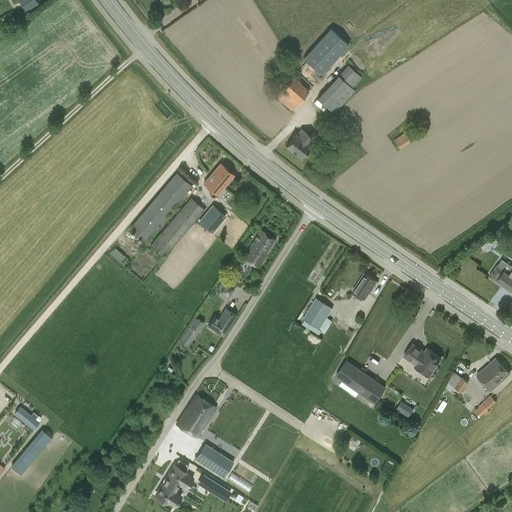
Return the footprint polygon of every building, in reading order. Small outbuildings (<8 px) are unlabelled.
[(35,0),(18,0),(26,11),(38,4),(35,0)] [(347,44),(330,28),(304,58),(321,74),(347,44)] [(348,65),(338,75),(317,98),(333,114),(355,91),(353,88),(362,78),(348,65)] [(293,76),(287,83),(276,96),(291,110),(309,91),(293,76)] [(418,135),(413,127),(394,140),(400,148),(418,135)] [(302,129),(298,135),(296,134),(286,146),(301,158),(311,146),(311,145),(315,139),(302,129)] [(234,175),(221,164),(204,183),(217,195),(234,175)] [(177,173),(131,228),(145,240),(191,185),(177,173)] [(191,198),(151,245),(164,257),(205,209),(191,198)] [(212,205),(199,221),(212,232),(226,216),(212,205)] [(260,230),(243,257),(259,267),(277,240),(260,230)] [(114,246),(108,252),(118,262),(124,256),(114,246)] [(511,270),(509,274),(504,270),(497,265),(489,276),(496,281),(510,291),(511,288),(511,270)] [(377,281),(365,273),(353,291),(365,299),(377,281)] [(225,277),(217,289),(221,291),(218,295),(226,301),(226,300),(236,285),(225,277)] [(317,298),(303,319),(319,329),(333,308),(317,298)] [(224,335),(236,317),(225,310),(219,319),(214,316),(208,325),(224,335)] [(195,319),(189,327),(198,333),(203,324),(195,319)] [(189,327),(179,343),(187,349),(198,333),(189,327)] [(415,366),(429,376),(442,358),(428,348),(425,352),(412,344),(404,355),(417,364),(415,366)] [(510,373),(496,358),(477,375),(491,390),(510,373)] [(336,375),(364,396),(375,403),(385,388),(375,381),(347,360),(336,375)] [(469,383),(462,378),(455,388),(462,392),(469,383)] [(216,408),(196,395),(177,425),(198,438),(216,408)] [(490,412),(489,409),(497,402),(491,395),(478,406),(479,407),(475,411),(481,416),(484,413),(486,415),(490,412)] [(400,399),(395,408),(409,415),(413,407),(400,399)] [(20,407),(15,413),(34,428),(39,422),(35,419),(37,415),(33,412),(31,415),(20,407)] [(43,430),(37,437),(46,445),(52,438),(51,437),(43,430)] [(205,443),(195,459),(223,477),(233,461),(205,443)] [(15,470),(20,474),(26,467),(21,463),(15,470)] [(173,466),(156,494),(168,501),(179,483),(186,486),(192,477),(173,466)] [(224,489),(205,476),(200,484),(220,496),(224,489)]
